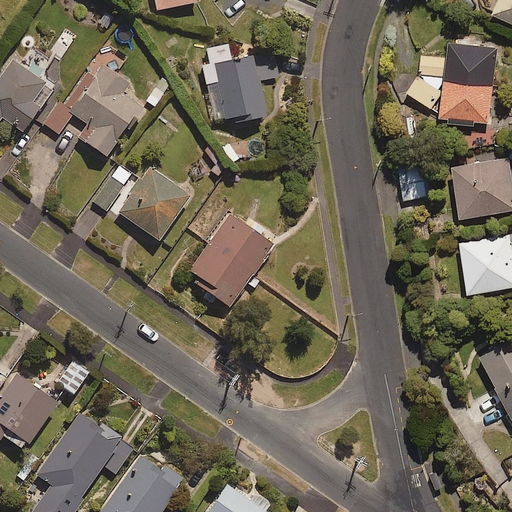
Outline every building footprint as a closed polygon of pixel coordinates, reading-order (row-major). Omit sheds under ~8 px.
[(200,0),(156,0),(159,13),(201,4),(200,0)] [(511,0),(500,0),(493,17),(511,26),(511,0)] [(205,49),(208,67),(205,68),(216,123),(236,119),(237,126),(269,120),(262,81),(280,78),(276,54),(233,63),(229,44),(205,49)] [(440,122),(450,123),(450,128),(472,131),(473,126),(488,128),(498,50),(450,44),(448,59),(423,56),(420,76),(445,78),(440,122)] [(55,92),(13,63),(0,82),(0,125),(1,126),(5,120),(26,134),(55,92)] [(86,77),(63,106),(59,103),(43,123),(60,136),(76,116),(91,128),(81,139),(107,160),(145,112),(124,95),(130,87),(107,70),(96,84),(86,77)] [(418,77),(407,92),(432,110),(443,95),(418,77)] [(511,212),(511,179),(509,160),(450,169),(458,221),(511,212)] [(133,177),(120,167),(94,203),(108,213),(133,177)] [(426,197),(422,169),(399,173),(403,201),(426,197)] [(192,200),(150,170),(119,213),(161,243),(192,200)] [(231,311),(250,286),(255,290),(260,284),(254,280),(276,250),(232,217),(190,272),(202,280),(198,286),(207,293),(204,298),(214,305),(217,300),(231,311)] [(511,289),(511,250),(510,236),(460,245),(469,297),(511,289)] [(511,344),(481,362),(511,418),(511,344)] [(92,375),(73,361),(57,383),(75,397),(92,375)] [(60,407),(17,377),(0,401),(0,446),(5,439),(28,454),(60,407)] [(66,511),(75,511),(117,453),(120,455),(110,469),(118,475),(136,450),(103,427),(101,430),(82,417),(39,477),(56,490),(49,499),(66,511)] [(166,511),(188,482),(173,471),(171,474),(144,455),(103,511),(166,511)] [(252,499),(250,502),(229,487),(211,511),(267,511),(269,511),(252,499)]
